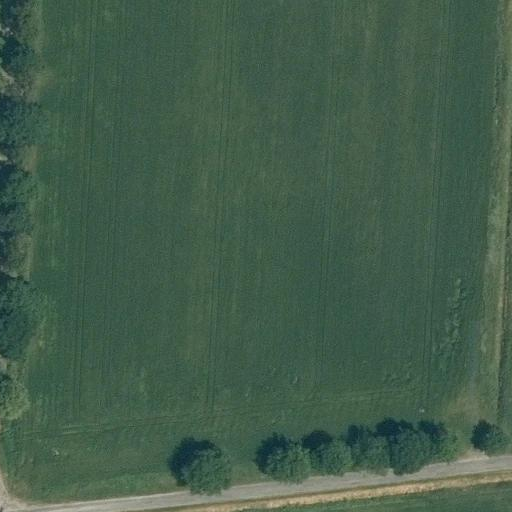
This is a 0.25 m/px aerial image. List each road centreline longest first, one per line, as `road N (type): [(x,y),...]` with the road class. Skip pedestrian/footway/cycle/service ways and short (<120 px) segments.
road 1 (unclassified): [(511,462),(64,511)]
road 2 (track): [(0,174),(8,0)]
